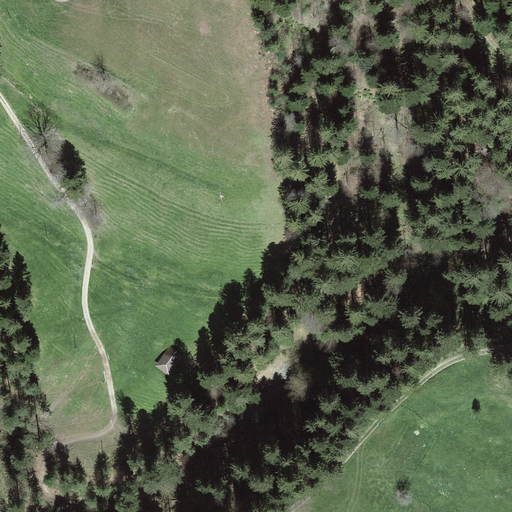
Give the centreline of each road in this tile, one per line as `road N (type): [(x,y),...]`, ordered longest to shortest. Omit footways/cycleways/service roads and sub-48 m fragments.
road 1 (track): [(0,101),(81,219),(90,245),(85,311),(104,357),(113,419),(100,434),(45,456),(42,478),(60,499),(99,511)]
road 2 (track): [(511,346),(455,360),(412,390),(288,511)]
